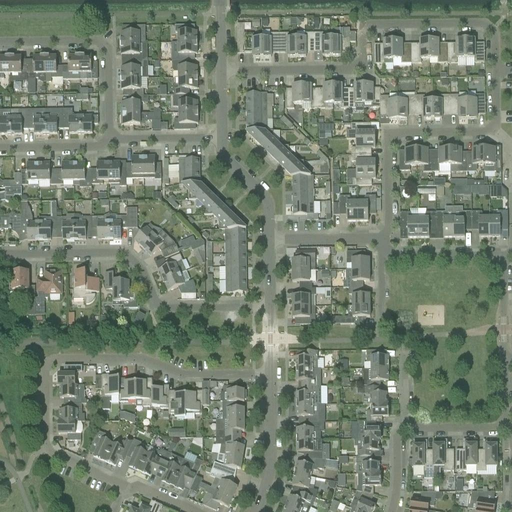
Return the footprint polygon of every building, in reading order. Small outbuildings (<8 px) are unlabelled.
[(253,54),(253,59),(262,59),(262,40),(254,40),(254,35),(244,35),(244,25),(238,25),(238,55),(245,55),(245,54),(253,54)] [(121,41),(121,45),(145,45),(145,27),(131,27),(131,34),(121,34),(121,41)] [(178,34),(178,44),(198,44),(198,40),(197,40),(197,33),(187,33),(187,27),(175,27),(175,34),(178,34)] [(332,39),(332,58),(341,58),(340,53),(350,52),(350,44),(356,44),(355,34),(350,34),(350,30),(331,30),(332,39)] [(297,39),(297,58),(306,58),(306,53),(314,53),(314,34),(305,34),(305,39),(297,39)] [(323,53),(323,58),(332,58),(332,39),(323,39),(323,34),(314,34),(314,53),(323,53)] [(262,40),(262,59),(271,59),(271,54),(279,53),(279,35),(270,35),(270,39),(262,40)] [(288,53),(288,58),(297,58),(297,39),(288,39),(288,35),(279,35),(279,53),(288,53)] [(411,47),(411,65),(421,65),(421,60),(430,60),(429,41),(421,41),(421,47),(411,47)] [(438,60),(438,65),(448,65),(447,46),(438,46),(438,41),(429,41),(430,60),(438,60)] [(447,46),(448,65),(458,64),(458,60),(466,60),(466,41),(457,41),(457,46),(447,46)] [(474,60),(474,64),(485,64),(485,45),(484,45),(484,46),(475,46),(475,41),(466,41),(466,60),(474,60)] [(374,46),(375,66),(393,65),(393,61),(393,42),(384,42),(384,47),(375,47),(375,46),(374,46)] [(401,61),(402,65),(411,65),(411,47),(402,47),(402,42),(393,42),(393,61),(401,61)] [(172,55),(172,62),(181,62),(181,56),(187,56),(197,56),(197,49),(198,49),(198,44),(178,44),(178,55),(172,55)] [(131,56),(131,62),(143,62),(148,62),(147,45),(145,45),(121,45),(121,49),(121,56),(131,56)] [(0,80),(4,80),(4,75),(10,75),(10,57),(6,58),(0,58),(0,80)] [(14,57),(10,57),(10,75),(10,83),(28,82),(28,80),(28,68),(22,68),(22,58),(14,58),(14,57)] [(39,82),(43,84),(45,83),(45,57),(41,57),(41,58),(34,58),(34,68),(28,68),(28,80),(39,80),(39,82)] [(52,83),(52,86),(63,86),(63,79),(63,67),(57,67),(57,57),(49,58),(49,57),(45,57),(45,83),(46,83),(52,83)] [(63,79),(63,82),(80,81),(80,75),(80,57),(76,57),(69,57),(69,67),(63,67),(63,79)] [(80,75),(80,81),(98,81),(98,64),(92,64),(92,57),(84,57),(80,57),(80,75)] [(122,76),(121,76),(121,80),(140,80),(147,80),(148,80),(148,69),(143,69),(143,62),(131,62),(132,69),(122,69),(122,76)] [(179,73),(179,79),(198,79),(198,75),(197,75),(197,68),(189,68),(189,62),(181,62),(172,62),(172,71),(174,73),(179,73)] [(174,93),(174,97),(187,97),(187,91),(198,91),(198,84),(198,79),(179,79),(175,79),(175,85),(173,85),(173,93),(174,93)] [(140,80),(121,80),(121,84),(122,84),(122,92),(132,91),(132,97),(144,97),(144,90),(140,90),(140,80)] [(286,92),(287,110),(294,110),(294,106),(302,106),(302,86),(293,87),(293,92),(286,92)] [(311,105),(311,110),(318,110),(317,91),(311,91),(311,86),(302,86),(302,106),(311,105)] [(317,91),(318,110),(325,110),(325,105),(333,105),(333,86),(324,86),(324,91),(317,91)] [(341,105),(341,110),(349,110),(348,91),(342,91),(342,86),(333,86),(333,105),(341,105)] [(348,91),(349,110),(356,110),(356,105),(364,105),(364,86),(355,86),(355,91),(348,91)] [(364,86),(364,105),(364,109),(380,109),(380,98),(380,91),(373,91),(372,86),(364,86)] [(267,95),(247,95),(247,108),(272,107),(273,107),(273,96),(268,96),(267,95)] [(467,101),(468,120),(477,120),(477,115),(485,115),(485,96),(476,96),(476,101),(467,101)] [(121,104),(121,115),(140,115),(140,104),(144,104),(148,103),(148,97),(144,97),(132,97),(132,103),(121,104)] [(179,108),(179,114),(199,114),(198,110),(198,103),(187,103),(187,97),(174,97),(173,97),(173,108),(179,108)] [(398,102),(398,121),(407,121),(407,116),(415,116),(415,97),(406,97),(406,102),(398,102)] [(424,116),(424,121),(433,121),(433,102),(424,102),(424,97),(415,97),(415,116),(424,116)] [(433,102),(433,121),(442,121),(442,115),(450,115),(450,97),(441,97),(441,102),(433,102)] [(459,115),(459,120),(468,120),(467,101),(459,101),(459,97),(450,97),(450,115),(459,115)] [(389,116),(389,121),(398,121),(398,102),(390,102),(389,98),(380,98),(380,109),(380,116),(389,116)] [(247,108),(248,121),(267,121),(272,121),(272,107),(247,108)] [(160,110),(154,111),(154,114),(147,115),(147,122),(161,122),(160,110)] [(0,136),(11,136),(11,119),(3,119),(3,112),(0,111),(0,136)] [(11,119),(11,136),(23,136),(22,131),(28,131),(28,111),(19,111),(11,111),(11,119)] [(46,111),(28,111),(28,131),(35,131),(35,136),(46,136),(46,111)] [(63,111),(46,111),(46,136),(58,135),(58,131),(63,130),(63,111)] [(69,130),(70,135),(81,135),(81,118),(73,118),(73,111),(63,111),(63,130),(69,130)] [(174,121),(174,132),(190,132),(190,131),(188,131),(188,126),(198,126),(198,118),(199,119),(199,114),(179,114),(180,121),(174,121)] [(140,115),(121,115),(122,127),(134,126),(141,126),(147,122),(147,115),(140,115)] [(81,118),(81,135),(93,135),(92,126),(98,126),(98,118),(81,118)] [(280,121),(286,126),(289,123),(284,118),(280,121)] [(268,133),(267,121),(248,121),(248,133),(268,133)] [(347,132),(347,141),(356,140),(356,141),(375,141),(375,132),(370,132),(370,125),(351,125),(351,132),(347,132)] [(260,147),(261,148),(280,148),(280,133),(268,133),(248,133),(247,133),(247,134),(260,147)] [(352,149),(352,156),(370,156),(370,150),(375,149),(375,141),(356,141),(356,149),(352,149)] [(277,163),(296,163),(289,156),(289,147),(280,148),(261,148),(271,157),(277,163)] [(467,157),(467,173),(475,173),(477,171),(477,166),(484,166),(484,149),(473,150),(473,156),(467,157)] [(484,166),(484,174),(496,174),(496,171),(501,171),(501,158),(495,158),(495,149),(484,149),(484,166)] [(399,159),(400,173),(410,172),(410,167),(417,167),(416,150),(405,151),(405,159),(399,159)] [(423,167),(424,174),(433,173),(433,161),(428,161),(428,150),(416,150),(417,167),(423,167)] [(433,161),(433,173),(439,173),(439,166),(450,166),(450,150),(438,150),(439,161),(433,161)] [(450,173),(459,173),(467,173),(467,157),(462,157),(461,150),(450,150),(450,166),(450,173)] [(356,171),(356,172),(376,171),(375,163),(370,163),(370,156),(352,156),(352,163),(356,163),(356,171)] [(161,181),(161,178),(161,168),(155,168),(155,157),(143,158),(144,176),(144,180),(155,180),(155,181),(161,181)] [(126,174),(126,180),(144,180),(144,176),(143,158),(132,158),(132,169),(126,169),(126,174)] [(199,161),(179,161),(179,174),(199,173),(199,161)] [(296,163),(277,163),(292,178),(293,178),(311,177),(304,170),(304,162),(296,163)] [(56,175),(56,186),(63,186),(63,183),(74,182),(74,163),(62,164),(62,174),(56,175)] [(80,182),(80,189),(91,189),(91,186),(91,174),(85,174),(85,163),(74,163),(74,182),(80,182)] [(91,186),(103,186),(103,182),(109,182),(109,163),(97,163),(97,174),(91,174),(91,186)] [(120,185),(120,187),(126,187),(126,180),(126,174),(120,174),(120,163),(109,163),(109,182),(109,185),(120,185)] [(21,175),(21,187),(28,187),(28,183),(39,183),(39,164),(27,164),(27,175),(21,175)] [(50,183),(50,186),(56,186),(56,175),(50,175),(50,164),(39,164),(39,183),(50,183)] [(347,172),(347,187),(371,187),(370,180),(376,180),(376,171),(356,172),(356,171),(347,172)] [(199,173),(179,174),(179,187),(182,187),(182,186),(199,186),(199,173)] [(14,182),(3,182),(3,189),(5,189),(21,189),(21,187),(21,175),(14,175),(14,182)] [(311,177),(293,178),(294,190),(314,189),(313,177),(311,177)] [(199,186),(182,186),(182,187),(189,194),(189,202),(197,202),(197,201),(216,201),(201,186),(199,186)] [(491,189),(490,189),(490,199),(491,199),(496,199),(497,199),(507,199),(507,194),(501,187),(496,187),(496,188),(496,189),(491,189)] [(0,203),(5,202),(11,205),(15,196),(21,196),(21,189),(5,189),(5,194),(0,194),(0,203)] [(294,190),(294,204),(314,203),(314,189),(294,190)] [(357,204),(358,223),(368,223),(368,216),(376,216),(376,197),(365,197),(363,204),(357,204)] [(334,205),(334,217),(347,217),(347,223),(358,223),(357,204),(352,204),(350,198),(339,198),(339,205),(334,205)] [(167,202),(176,210),(178,207),(170,199),(167,202)] [(197,201),(197,202),(204,209),(204,217),(212,216),(231,216),(216,201),(197,201)] [(307,216),(307,222),(318,222),(318,216),(320,216),(320,203),(314,203),(294,204),(294,216),(307,216)] [(28,237),(28,242),(40,242),(39,223),(33,223),(33,219),(30,208),(29,209),(28,205),(22,206),(22,217),(21,217),(21,237),(28,237)] [(446,213),(436,214),(436,232),(443,232),(443,239),(454,239),(454,220),(454,208),(446,208),(446,213)] [(461,208),(454,208),(454,220),(454,239),(465,239),(465,232),(472,232),(472,213),(461,213),(461,208)] [(127,218),(127,230),(137,230),(137,209),(127,210),(127,215),(127,218)] [(408,233),(408,239),(419,239),(418,214),(418,210),(410,211),(411,214),(400,214),(400,233),(408,233)] [(479,232),(479,238),(490,238),(489,219),(484,219),(482,213),(472,213),(472,232),(479,232)] [(489,219),(490,238),(500,238),(500,232),(508,232),(508,213),(497,213),(495,219),(489,219)] [(426,214),(418,214),(419,239),(429,239),(429,235),(429,233),(436,232),(436,214),(426,214)] [(98,230),(98,241),(110,241),(109,215),(104,217),(104,218),(92,218),(92,230),(98,230)] [(109,215),(110,241),(121,241),(121,230),(127,230),(127,218),(117,218),(116,216),(110,217),(110,215),(109,215)] [(74,223),(75,241),(86,241),(86,230),(92,230),(92,218),(82,218),(79,216),(74,216),(74,223)] [(231,216),(212,216),(219,223),(219,231),(225,231),(246,231),(231,216)] [(0,230),(2,231),(2,230),(9,230),(9,231),(12,231),(12,230),(14,231),(16,232),(19,234),(19,235),(21,235),(21,237),(21,217),(10,217),(2,218),(0,217),(0,230)] [(39,223),(40,242),(51,242),(51,231),(57,231),(57,218),(40,219),(40,223),(39,223)] [(67,218),(57,218),(57,231),(63,231),(63,242),(75,241),(74,223),(67,223),(67,218)] [(134,242),(143,250),(155,237),(150,232),(154,228),(150,225),(141,235),(134,242)] [(161,253),(164,260),(179,254),(176,246),(175,244),(161,230),(155,237),(143,250),(151,258),(159,250),(161,253)] [(246,231),(225,231),(225,244),(246,243),(245,231),(246,231)] [(191,249),(199,267),(205,265),(204,243),(193,248),(191,249)] [(246,243),(225,244),(225,256),(246,256),(246,243)] [(296,261),(292,261),(293,272),(316,272),(316,263),(316,253),(299,253),(299,261),(296,261)] [(352,271),(352,272),(370,271),(369,260),(362,260),(362,253),(347,253),(347,263),(347,265),(352,265),(352,271)] [(159,271),(164,282),(180,275),(186,273),(182,262),(183,262),(180,256),(165,262),(168,268),(159,271)] [(246,256),(225,256),(226,269),(246,269),(246,256)] [(226,269),(219,269),(219,282),(226,281),(246,281),(246,269),(226,269)] [(343,282),(343,290),(349,290),(353,289),(353,283),(370,283),(370,271),(352,272),(352,271),(346,271),(346,282),(343,282)] [(300,284),(300,290),(316,290),(312,290),(312,283),(316,283),(316,272),(293,272),(293,284),(300,284)] [(13,282),(10,282),(10,294),(20,294),(20,292),(24,292),(24,294),(24,299),(28,299),(29,299),(29,287),(29,282),(28,273),(12,273),(13,282)] [(38,293),(38,300),(50,300),(50,295),(62,295),(61,273),(45,273),(46,281),(38,281),(38,293)] [(75,273),(75,274),(75,280),(74,280),(74,301),(86,301),(86,306),(87,306),(88,306),(89,306),(90,305),(91,305),(92,304),(93,303),(94,302),(94,301),(95,300),(95,299),(95,298),(95,296),(92,296),(92,294),(100,294),(100,280),(88,281),(88,276),(86,276),(86,273),(75,273)] [(178,289),(181,296),(196,295),(196,290),(193,282),(189,284),(188,281),(190,280),(186,273),(180,275),(164,282),(168,293),(178,289)] [(129,303),(129,309),(138,309),(138,294),(132,295),(132,292),(129,292),(129,283),(121,283),(121,281),(114,281),(114,274),(105,274),(106,292),(113,292),(113,301),(121,301),(121,303),(129,303)] [(226,281),(226,294),(246,294),(246,281),(226,281)] [(330,300),(330,289),(317,289),(317,300),(330,300)] [(352,296),(352,307),(370,307),(370,296),(353,296),(353,289),(349,290),(349,296),(352,296)] [(293,297),(293,308),(316,308),(315,308),(315,297),(316,297),(316,290),(300,290),(300,297),(293,297)] [(333,319),(333,326),(364,326),(364,325),(363,325),(363,319),(370,319),(370,307),(352,307),(348,308),(348,318),(333,319)] [(300,320),(300,326),(316,326),(316,308),(293,308),(293,320),(300,320)] [(371,364),(371,371),(389,370),(388,358),(380,358),(380,352),(366,352),(366,364),(371,364)] [(297,371),(313,371),(321,370),(318,370),(318,363),(318,353),(304,353),(304,359),(296,359),(297,371)] [(339,362),(339,370),(348,370),(348,361),(339,362)] [(58,375),(58,388),(60,388),(75,387),(77,387),(84,387),(75,387),(75,376),(82,373),(82,367),(64,367),(64,375),(58,375)] [(303,383),(303,388),(321,388),(321,370),(313,371),(297,371),(297,383),(303,383)] [(371,371),(363,371),(363,383),(366,383),(366,389),(381,389),(381,383),(389,383),(389,370),(371,371)] [(108,402),(108,399),(111,399),(111,397),(119,397),(119,380),(119,377),(115,377),(115,379),(109,379),(109,376),(102,376),(102,377),(102,391),(102,411),(110,411),(110,402),(108,402)] [(119,397),(119,403),(128,403),(128,401),(136,401),(136,381),(131,381),(131,383),(126,383),(126,380),(119,380),(119,397)] [(142,401),(142,408),(152,408),(152,403),(152,388),(153,388),(153,380),(146,380),(146,383),(140,383),(140,381),(136,381),(136,401),(142,401)] [(65,400),(65,405),(82,405),(86,405),(87,402),(85,399),(84,387),(77,387),(75,387),(60,388),(60,400),(65,400)] [(160,408),(160,410),(168,410),(169,410),(169,393),(169,387),(162,387),(162,389),(156,390),(156,388),(153,388),(152,388),(152,403),(152,408),(160,408)] [(223,393),(223,403),(227,403),(235,403),(244,403),(244,401),(246,401),(246,392),(244,392),(244,391),(233,391),(233,388),(223,388),(223,393)] [(297,394),(297,406),(318,406),(321,406),(321,388),(303,388),(303,394),(297,394)] [(363,399),(363,406),(370,406),(370,407),(372,407),(372,406),(387,406),(387,395),(381,395),(381,389),(366,389),(365,389),(365,399),(363,399)] [(169,393),(169,410),(168,410),(169,416),(178,415),(178,421),(185,421),(185,415),(185,393),(175,393),(175,392),(169,393)] [(195,393),(185,393),(185,415),(195,415),(202,415),(202,407),(202,392),(195,392),(195,393)] [(220,421),(245,421),(244,410),(234,410),(235,403),(227,403),(223,403),(223,415),(220,415),(216,419),(216,421),(220,421)] [(61,423),(60,423),(76,423),(76,424),(78,424),(78,423),(81,423),(85,423),(85,416),(82,416),(82,405),(65,405),(65,411),(59,411),(59,418),(61,418),(61,423)] [(304,418),(304,424),(318,424),(319,424),(318,406),(297,406),(297,418),(304,418)] [(376,424),(382,424),(382,418),(389,418),(389,406),(387,406),(372,406),(372,407),(372,411),(366,413),(366,424),(370,424),(376,424)] [(220,431),(216,431),(216,439),(233,439),(241,439),(241,433),(245,433),(245,421),(220,421),(220,431)] [(68,436),(68,442),(81,442),(81,435),(83,432),(83,427),(81,423),(78,423),(78,424),(76,424),(76,423),(60,423),(59,423),(59,436),(68,436)] [(318,434),(318,424),(304,424),(304,430),(297,430),(297,442),(319,442),(321,442),(321,441),(321,434),(318,434)] [(379,441),(381,441),(381,430),(376,430),(376,424),(370,424),(366,424),(358,424),(358,441),(362,441),(364,441),(379,441)] [(185,431),(169,431),(169,439),(185,439),(185,431)] [(95,439),(93,444),(99,446),(93,458),(104,463),(113,444),(106,441),(108,438),(107,436),(104,435),(98,432),(95,439)] [(233,439),(216,439),(216,446),(221,446),(220,455),(220,456),(243,459),(245,448),(241,448),(241,439),(233,439)] [(113,444),(104,463),(115,468),(118,461),(124,464),(126,458),(131,447),(133,443),(127,440),(126,443),(123,442),(121,443),(119,447),(113,444)] [(322,441),(321,441),(321,442),(319,442),(297,442),(297,454),(304,454),(304,459),(322,461),(322,441)] [(358,447),(358,459),(360,459),(373,458),(373,453),(379,453),(379,441),(364,441),(362,441),(362,447),(358,447)] [(128,468),(139,473),(148,454),(150,450),(143,447),(133,443),(131,447),(136,450),(128,468)] [(434,478),(440,478),(440,470),(444,470),(444,473),(454,473),(454,451),(445,451),(445,446),(433,446),(433,452),(434,478)] [(467,473),(467,476),(476,476),(477,473),(477,452),(477,446),(466,446),(466,451),(456,451),(457,473),(467,473)] [(477,452),(477,473),(486,473),(486,468),(497,468),(497,446),(486,446),(486,452),(477,452)] [(425,447),(413,447),(413,461),(409,461),(409,469),(413,469),(413,476),(424,476),(424,480),(434,480),(434,478),(433,452),(425,452),(425,447)] [(148,454),(139,473),(150,477),(156,465),(161,468),(164,462),(166,457),(167,454),(161,451),(160,453),(156,451),(154,457),(148,454)] [(164,462),(161,468),(167,470),(161,482),(172,487),(181,469),(173,465),(177,458),(167,454),(166,457),(164,462)] [(212,470),(230,477),(231,469),(241,471),(243,459),(220,456),(218,456),(217,462),(224,463),(224,467),(215,463),(212,470)] [(356,459),(356,476),(358,476),(362,476),(365,476),(379,476),(379,464),(373,464),(373,458),(360,459),(358,459),(356,459)] [(181,469),(172,487),(183,492),(185,489),(190,491),(194,482),(196,477),(199,472),(202,463),(203,459),(201,459),(200,462),(197,460),(194,465),(184,461),(181,469)] [(295,476),(311,479),(311,475),(312,475),(313,471),(317,472),(318,470),(324,471),(326,461),(322,461),(304,459),(303,465),(297,464),(295,476)] [(211,475),(210,477),(216,479),(211,489),(217,492),(233,499),(238,488),(227,484),(230,477),(212,470),(212,471),(211,475)] [(299,494),(316,499),(318,492),(313,491),(314,487),(310,487),(311,482),(310,482),(311,479),(295,476),(293,487),(300,489),(299,494)] [(358,488),(363,488),(363,494),(374,497),(374,488),(381,488),(381,476),(379,476),(365,476),(362,476),(358,476),(358,488)] [(190,491),(197,494),(203,480),(196,477),(190,491)] [(205,502),(203,506),(215,511),(216,511),(219,505),(228,509),(233,499),(217,492),(215,497),(209,495),(208,494),(205,502)] [(373,511),(376,508),(370,505),(374,497),(363,494),(356,493),(349,510),(354,511),(373,511)] [(286,508),(295,511),(309,511),(311,509),(312,509),(316,499),(299,494),(297,500),(290,497),(286,508)] [(410,511),(420,511),(428,511),(429,508),(434,508),(435,500),(438,501),(441,500),(443,497),(442,494),(436,494),(422,494),(421,501),(412,499),(410,511)] [(476,511),(479,511),(494,511),(496,503),(487,502),(488,494),(472,494),(471,502),(473,504),(477,505),(476,511)] [(160,511),(163,507),(152,502),(149,507),(141,504),(137,511),(136,511),(132,510),(131,511),(160,511)] [(331,509),(337,511),(338,511),(340,505),(339,505),(333,502),(333,503),(331,509)] [(323,509),(329,511),(331,505),(325,503),(323,509)]
